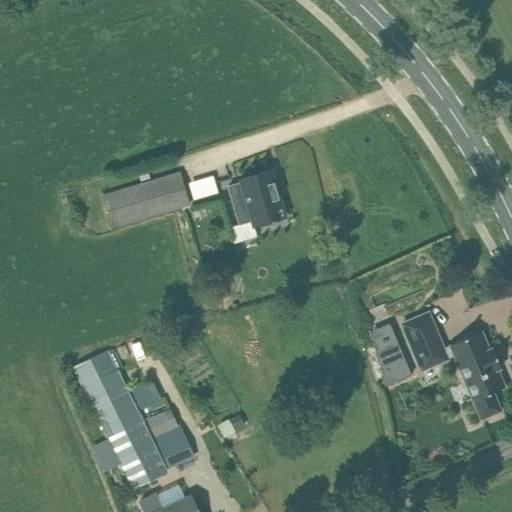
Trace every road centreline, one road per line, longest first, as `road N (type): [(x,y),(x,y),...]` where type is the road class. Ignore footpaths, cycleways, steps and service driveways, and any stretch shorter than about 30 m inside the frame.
road 1 (secondary): [(511,211),(448,101),(351,0)]
road 2 (unclassified): [(398,511),(511,454)]
